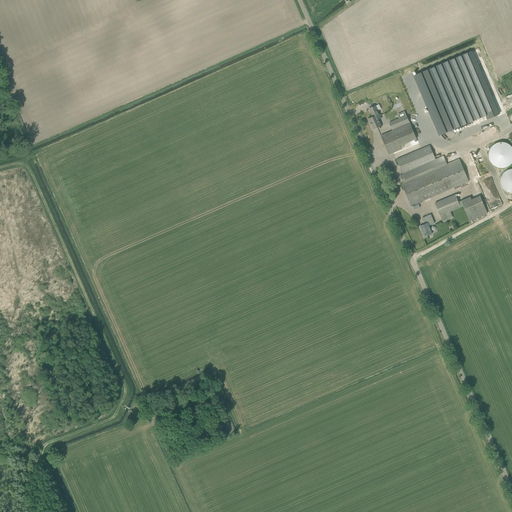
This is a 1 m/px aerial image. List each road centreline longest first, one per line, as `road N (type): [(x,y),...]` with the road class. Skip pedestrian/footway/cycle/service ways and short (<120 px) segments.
road 1 (unclassified): [(511,490),(298,0)]
road 2 (track): [(22,164),(125,387),(112,417),(41,450),(67,511)]
